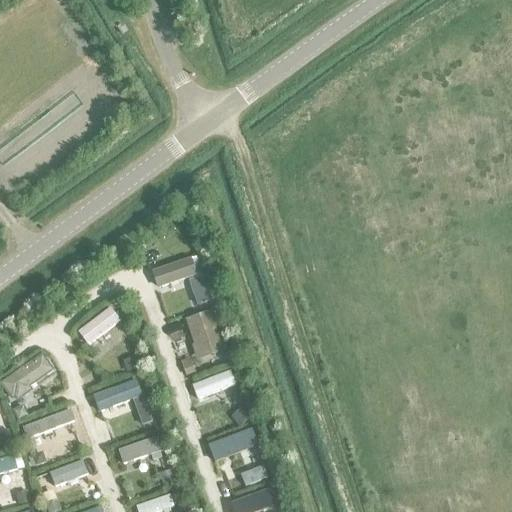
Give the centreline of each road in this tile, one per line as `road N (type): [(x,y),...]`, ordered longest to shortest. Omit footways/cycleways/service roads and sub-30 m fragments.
road 1 (track): [(207,122),(239,142),(359,511)]
road 2 (unclassified): [(0,277),(207,122)]
road 3 (unclassified): [(207,122),(379,0)]
road 4 (unclassified): [(207,122),(170,64),(149,0)]
